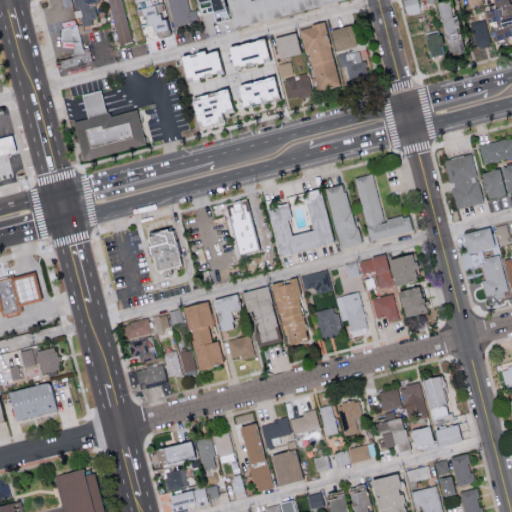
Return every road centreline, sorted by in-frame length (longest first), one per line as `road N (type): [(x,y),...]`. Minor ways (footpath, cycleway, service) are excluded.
road 1 (residential): [(510,511),(378,0)]
road 2 (residential): [(511,325),(0,457)]
road 3 (secondary): [(110,380),(20,40)]
road 4 (primary): [(69,227),(313,163)]
road 5 (primary): [(405,103),(209,154)]
road 6 (primary): [(209,154),(60,193)]
